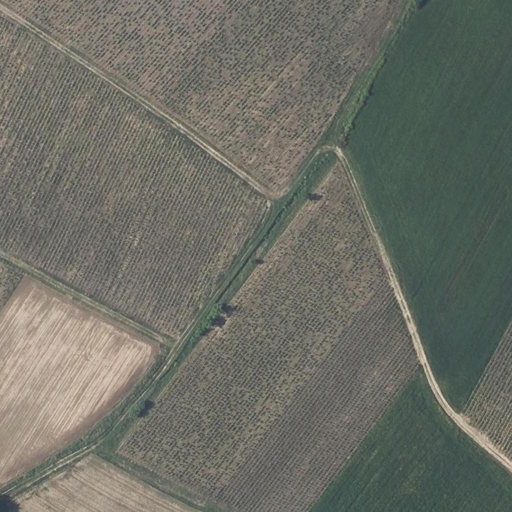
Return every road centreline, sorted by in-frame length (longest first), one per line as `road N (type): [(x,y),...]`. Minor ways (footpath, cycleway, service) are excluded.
road 1 (track): [(511,467),(425,374),(331,133),(286,200),(0,7)]
road 2 (track): [(0,260),(168,350),(286,200)]
road 3 (track): [(168,350),(92,448),(220,511)]
road 4 (track): [(331,133),(405,0)]
